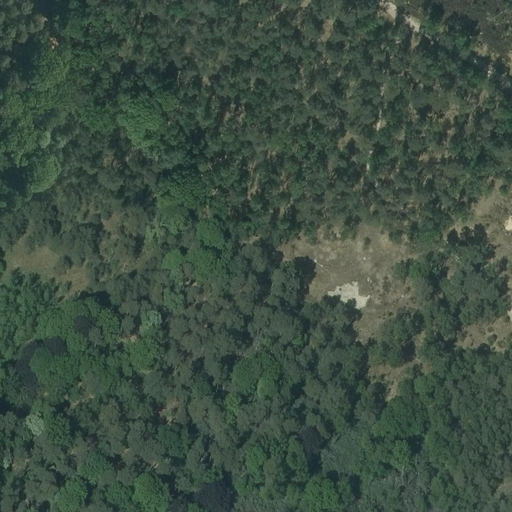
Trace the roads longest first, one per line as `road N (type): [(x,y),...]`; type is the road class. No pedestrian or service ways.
road 1 (track): [(511,317),(367,175),(393,40),(404,24)]
road 2 (track): [(404,24),(511,88)]
